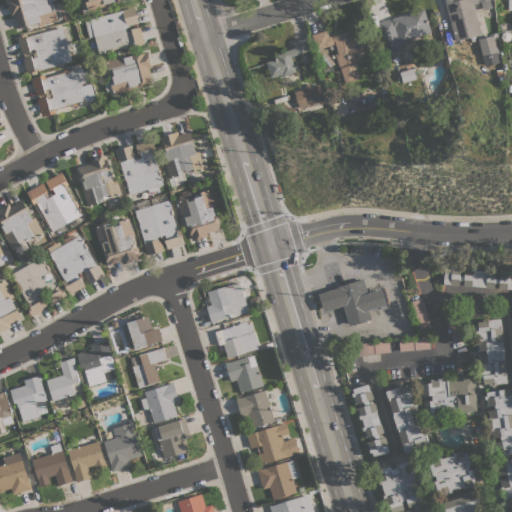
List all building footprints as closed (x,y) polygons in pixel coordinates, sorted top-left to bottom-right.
[(15,15),(11,16),(6,0),(56,0),(50,1),(51,3),(52,3),(54,10),(55,10),(58,20),(46,23),(40,25),(39,22),(18,28),(15,15)] [(100,8),(88,11),(85,2),(80,4),(78,0),(118,0),(106,3),(107,7),(100,8)] [(444,0),(483,0),(479,1),(479,2),(473,4),(481,34),(455,41),(444,0)] [(144,43),(129,47),(128,45),(113,49),(113,50),(109,52),(108,51),(99,53),(97,44),(96,44),(94,35),(89,37),(85,21),(90,20),(89,19),(134,7),(139,23),(129,25),(129,26),(125,27),(126,32),(131,30),(131,29),(140,26),(144,43)] [(379,22),(401,16),(401,15),(424,8),(431,32),(411,38),(412,40),(400,43),(395,26),(402,50),(389,54),(379,22)] [(71,61),(62,63),(62,64),(57,66),(57,65),(36,70),(37,73),(27,75),(23,57),(31,55),(32,58),(37,56),(36,52),(34,53),(33,49),(29,49),(30,52),(21,54),(17,36),(27,34),(27,36),(62,26),(71,61)] [(345,83),(341,69),(340,70),(335,54),(338,53),(335,44),(316,50),(312,34),(327,30),(329,36),(348,30),(350,35),(360,32),(365,49),(354,53),(358,65),(357,66),(361,78),(345,83)] [(482,55),(478,39),(494,35),(497,52),(482,55)] [(282,76),(282,74),(271,77),(266,62),(276,59),(274,54),(294,48),(292,42),(306,38),(309,50),(297,53),(298,54),(291,56),(293,65),(296,65),(297,68),(295,69),(296,72),(282,76)] [(126,92),(126,91),(114,94),(113,90),(106,92),(103,80),(110,79),(110,77),(111,76),(109,69),(106,60),(118,56),(126,53),(127,56),(132,55),(132,56),(144,52),(145,56),(148,55),(152,67),(148,68),(152,81),(141,84),(142,87),(126,92)] [(82,86),(91,83),(95,99),(85,102),(85,101),(77,104),(78,105),(72,107),(72,105),(54,110),(55,113),(42,116),(37,99),(46,96),(45,93),(36,95),(31,78),(44,74),(45,77),(85,66),(89,81),(81,83),(82,86)] [(403,83),(400,72),(413,68),(416,79),(403,83)] [(294,91),(304,89),(303,86),(312,83),(312,86),(319,84),(324,101),(300,109),(294,91)] [(201,157),(200,158),(204,170),(195,172),(194,172),(187,174),(186,172),(179,174),(179,175),(170,178),(166,166),(164,160),(167,159),(165,152),(167,152),(166,150),(166,151),(163,143),(162,144),(159,136),(177,131),(178,134),(189,131),(196,152),(199,151),(201,157)] [(130,194),(127,185),(126,185),(124,180),(125,180),(120,161),(119,162),(115,150),(132,145),(133,150),(134,155),(132,155),(133,157),(132,158),(133,160),(141,157),(140,152),(138,153),(135,144),(152,139),(156,154),(154,154),(159,170),(160,169),(162,174),(160,175),(163,184),(130,194)] [(118,203),(108,206),(106,198),(104,199),(105,200),(97,203),(98,204),(88,207),(84,194),(84,195),(82,189),(85,188),(83,181),(84,180),(84,178),(81,179),(79,171),(78,167),(91,163),(90,159),(106,155),(113,177),(116,176),(118,182),(121,194),(118,195),(116,195),(118,203)] [(52,231),(48,223),(46,224),(43,219),(45,218),(36,202),(33,204),(26,192),(42,182),(47,191),(45,192),(48,198),(55,193),(52,188),(50,190),(45,181),(61,172),(68,184),(65,185),(74,201),(76,200),(79,205),(77,206),(82,214),(52,231)] [(180,213),(181,213),(177,201),(186,198),(186,199),(187,199),(185,191),(192,189),(193,195),(201,193),(200,192),(210,189),(214,201),(216,207),(213,208),(215,214),(213,215),(214,217),(217,216),(220,228),(207,233),(208,236),(192,240),(188,225),(187,225),(185,218),(182,219),(180,213)] [(139,224),(138,225),(136,220),(137,219),(135,210),(138,209),(136,203),(148,199),(150,205),(152,205),(150,198),(157,196),(159,202),(168,200),(171,209),(172,209),(173,214),(177,229),(180,228),(184,244),(167,249),(165,240),(166,240),(165,234),(156,237),(157,239),(158,239),(159,241),(160,241),(161,244),(162,244),(164,250),(148,255),(139,224)] [(6,239),(2,233),(5,232),(2,225),(3,225),(0,219),(0,207),(9,203),(10,206),(22,199),(27,208),(27,209),(32,218),(35,217),(38,223),(44,234),(35,239),(35,238),(28,242),(27,240),(21,244),(21,245),(12,250),(6,239)] [(97,239),(98,239),(94,227),(101,224),(99,217),(108,215),(111,222),(112,224),(113,223),(111,216),(117,215),(119,221),(128,218),(132,230),(133,230),(135,236),(132,237),(134,244),(133,244),(138,259),(122,264),(122,261),(108,265),(104,252),(106,251),(106,250),(104,251),(102,244),(99,245),(97,239)] [(47,248),(59,241),(61,245),(64,244),(62,240),(74,234),(76,237),(79,235),(96,265),(97,265),(103,276),(88,284),(86,279),(84,275),(85,274),(84,271),(85,271),(84,269),(76,274),(79,278),(80,278),(85,285),(69,294),(62,281),(64,280),(56,265),(55,266),(52,261),(54,261),(49,252),(50,252),(47,248)] [(42,257),(46,265),(48,264),(50,269),(49,269),(59,287),(61,286),(67,296),(51,305),(46,297),(49,296),(46,291),(39,295),(41,300),(43,298),(48,306),(32,316),(26,306),(29,305),(11,274),(42,257)] [(445,267),(449,268),(449,265),(453,266),(461,267),(460,276),(464,276),(464,269),(472,269),(472,267),(476,268),(476,270),(484,270),(484,268),(488,268),(487,269),(495,270),(495,269),(496,269),(495,278),(499,279),(500,269),(501,270),(507,271),(507,270),(511,270),(511,273),(511,289),(507,289),(498,289),(499,283),(494,283),(494,288),(485,288),(485,287),(472,286),(472,287),(463,286),(464,280),(459,280),(459,285),(451,285),(451,284),(443,284),(445,267)] [(0,332),(0,282),(5,280),(11,291),(14,297),(11,298),(17,310),(18,309),(21,317),(10,323),(11,327),(0,332)] [(347,326),(370,320),(367,311),(386,306),(381,289),(366,293),(363,280),(317,292),(322,312),(342,306),(347,326)] [(240,282),(248,311),(235,315),(235,314),(216,320),(216,321),(211,322),(206,306),(211,304),(210,300),(209,301),(208,298),(209,298),(207,291),(240,282)] [(411,301),(422,298),(431,327),(420,330),(411,301)] [(464,339),(454,343),(444,313),(455,310),(464,339)] [(162,340),(128,350),(120,325),(127,323),(126,322),(148,316),(152,329),(159,327),(162,340)] [(495,384),(495,385),(485,386),(484,382),(480,382),(478,356),(486,355),(486,350),(477,351),(476,340),(479,340),(478,333),(476,333),(475,324),(478,324),(477,322),(483,321),(482,319),(487,319),(488,320),(501,318),(507,383),(495,384)] [(228,358),(223,343),(218,345),(214,332),(238,324),(246,321),(247,325),(250,324),(253,331),(254,331),(260,348),(228,358)] [(429,337),(430,348),(400,351),(399,340),(429,337)] [(83,367),(81,368),(77,354),(92,349),(91,345),(108,340),(109,344),(108,345),(110,353),(109,353),(111,360),(112,360),(115,371),(114,371),(116,377),(89,385),(83,367)] [(360,354),(359,343),(389,341),(390,352),(360,354)] [(154,362),(160,381),(138,387),(132,366),(133,366),(130,357),(163,347),(163,348),(166,358),(166,357),(166,358),(154,362)] [(263,385),(241,392),(237,379),(231,381),(225,363),(229,361),(229,362),(248,356),(248,357),(254,355),(263,385)] [(63,374),(59,362),(74,357),(75,362),(74,362),(77,372),(80,381),(78,382),(81,390),(75,392),(75,394),(53,401),(46,380),(63,374)] [(25,385),(24,380),(40,375),(42,380),(41,380),(47,399),(44,400),(47,412),(39,414),(39,416),(23,421),(18,406),(17,402),(14,403),(10,390),(25,385)] [(469,412),(459,413),(458,412),(445,413),(445,415),(434,416),(434,413),(425,413),(424,401),(432,400),(431,395),(423,396),(422,383),(431,383),(430,379),(432,379),(432,380),(438,379),(438,378),(442,378),(442,380),(455,379),(455,378),(461,377),(461,376),(466,376),(466,378),(473,377),(476,411),(469,411),(469,412)] [(149,408),(144,409),(141,399),(146,397),(144,391),(170,383),(169,382),(173,381),(179,400),(173,402),(177,415),(154,423),(149,408)] [(370,390),(371,390),(374,398),(368,400),(369,404),(375,402),(378,411),(377,411),(381,424),(384,432),(378,434),(380,438),(385,436),(388,444),(387,445),(389,451),(373,456),(372,452),(370,453),(369,450),(371,449),(369,442),(367,443),(367,442),(375,439),(374,435),(365,438),(365,437),(367,436),(365,430),(363,430),(362,427),(364,426),(362,418),(360,419),(359,416),(361,415),(359,409),(357,409),(356,408),(365,406),(364,401),(357,404),(355,396),(353,396),(350,390),(368,384),(370,390)] [(385,391),(398,387),(398,386),(403,384),(403,387),(408,385),(409,387),(411,386),(413,392),(414,392),(415,395),(413,396),(415,403),(417,402),(418,405),(416,406),(418,412),(419,411),(420,412),(412,414),(413,419),(421,416),(421,417),(420,418),(421,424),(423,423),(424,426),(422,427),(424,433),(426,433),(427,436),(426,436),(428,442),(426,442),(427,445),(421,447),(422,449),(417,450),(417,449),(405,453),(385,391)] [(511,399),(511,452),(497,456),(497,453),(495,453),(493,443),(501,441),(500,437),(492,438),(490,428),(492,427),(491,421),(489,421),(487,411),(495,409),(494,405),(487,406),(485,392),(510,388),(511,399)] [(251,428),(247,415),(241,417),(236,398),(240,397),(265,390),(275,421),(251,428)] [(0,432),(0,392),(5,391),(12,415),(11,415),(14,422),(4,425),(6,431),(0,432)] [(185,417),(190,436),(184,438),(188,451),(164,458),(155,428),(158,427),(158,426),(185,417)] [(261,464),(258,454),(259,454),(256,446),(251,448),(247,434),(286,422),(289,433),(282,435),(284,441),(295,437),(299,452),(261,464)] [(142,455),(129,459),(131,465),(112,471),(110,466),(111,466),(101,434),(117,429),(119,436),(135,431),(142,455)] [(98,440),(106,467),(96,470),(94,464),(88,466),(91,477),(76,482),(75,476),(67,449),(98,440)] [(62,450),(71,476),(72,481),(58,485),(55,474),(47,477),(48,479),(49,479),(50,482),(39,486),(38,483),(39,482),(32,459),(52,453),(50,446),(59,443),(61,450),(62,450)] [(453,455),(452,453),(456,452),(456,453),(462,451),(462,450),(466,449),(467,452),(472,451),(476,463),(468,465),(470,470),(477,468),(481,480),(473,482),(474,485),(473,486),(473,485),(466,487),(467,488),(463,489),(463,487),(460,488),(461,490),(456,492),(455,489),(452,490),(453,492),(449,493),(449,492),(442,494),(443,495),(442,496),(441,492),(433,494),(429,482),(437,480),(435,475),(427,478),(424,466),(432,463),(431,460),(432,459),(432,460),(438,458),(438,457),(441,456),(442,458),(453,455)] [(20,452),(31,488),(12,494),(10,488),(0,491),(0,465),(5,464),(3,457),(20,452)] [(381,484),(379,484),(378,481),(380,480),(378,473),(380,473),(377,464),(389,461),(391,468),(396,467),(394,459),(406,456),(408,464),(412,463),(412,464),(411,464),(413,470),(414,470),(415,473),(414,474),(417,485),(418,484),(419,487),(419,488),(420,494),(422,494),(422,495),(418,496),(421,504),(418,505),(419,507),(425,505),(426,508),(429,507),(429,511),(403,511),(415,509),(414,507),(409,508),(406,500),(402,501),(404,510),(396,511),(391,511),(390,504),(386,506),(386,505),(387,504),(385,498),(384,498),(383,495),(385,495),(381,484)] [(511,511),(505,511),(511,510),(511,506),(504,507),(502,497),(504,496),(503,489),(501,490),(499,480),(507,478),(506,474),(499,475),(497,465),(498,464),(498,461),(511,458),(511,511)] [(273,499),(269,487),(263,489),(257,469),(261,468),(261,469),(287,461),(292,460),(297,477),(292,478),(296,492),(273,499)] [(473,493),(474,495),(477,495),(481,511),(443,511),(441,506),(443,505),(443,502),(473,493)] [(181,511),(178,501),(202,494),(205,506),(212,504),(214,511),(181,511)] [(312,507),(305,509),(305,511),(271,511),(269,505),(271,505),(271,506),(301,496),(308,494),(312,507)]
